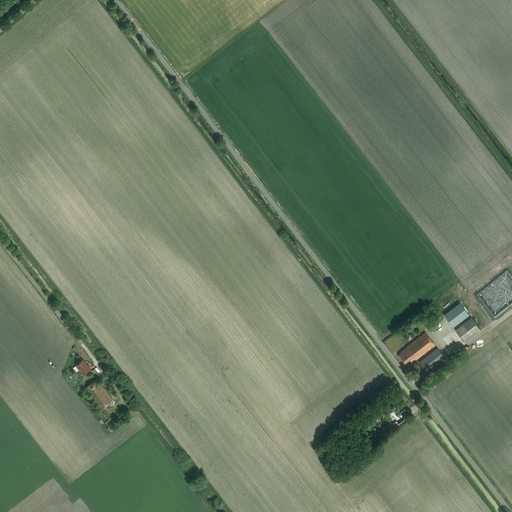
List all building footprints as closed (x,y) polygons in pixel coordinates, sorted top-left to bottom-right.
[(453,327),(469,315),(460,303),(444,315),(453,327)] [(480,329),(471,317),(455,329),(464,342),(480,329)] [(430,353),(437,347),(426,332),(406,348),(407,348),(403,351),(404,352),(399,355),(405,363),(409,359),(412,363),(429,350),(430,353)] [(444,357),(437,348),(419,362),(426,371),(444,357)] [(83,360),(76,365),(83,375),(91,369),(88,365),(87,366),(83,360)] [(100,410),(113,400),(101,384),(100,385),(96,380),(84,389),(100,410)] [(402,405),(394,411),(400,419),(393,424),(396,427),(405,420),(403,417),(401,417),(400,415),(406,411),(402,405)]
